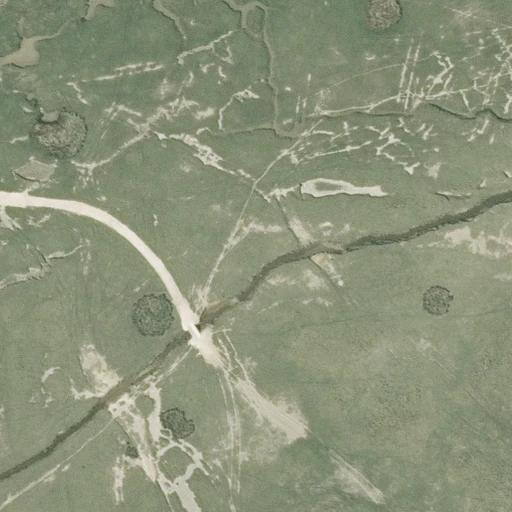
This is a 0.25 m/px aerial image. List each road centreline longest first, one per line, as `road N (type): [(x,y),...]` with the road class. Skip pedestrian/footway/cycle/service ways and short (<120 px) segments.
road 1 (track): [(233,499),(231,408),(153,263)]
road 2 (track): [(0,194),(94,216),(153,263)]
